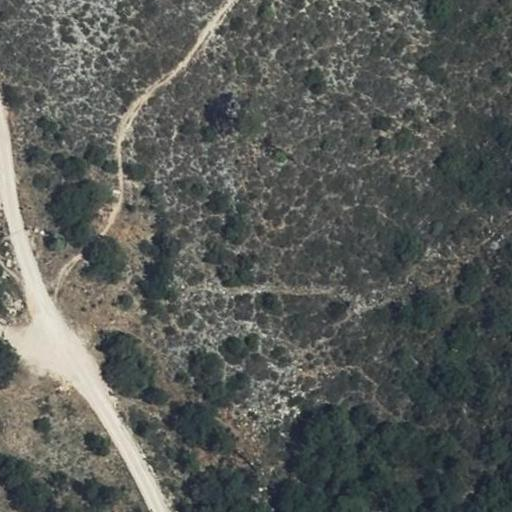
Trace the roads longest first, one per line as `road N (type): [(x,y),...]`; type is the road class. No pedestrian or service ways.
road 1 (track): [(156,511),(31,284)]
road 2 (track): [(31,284),(0,145)]
